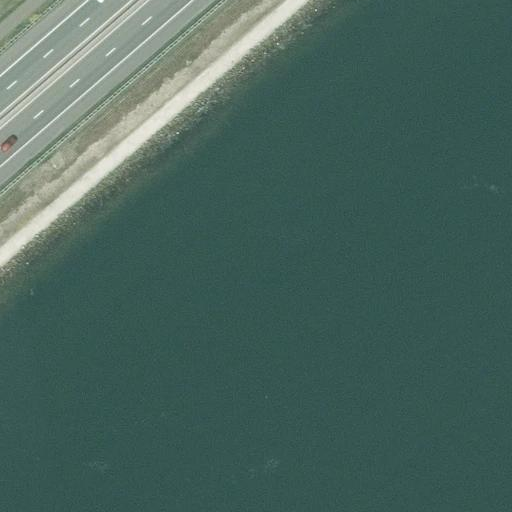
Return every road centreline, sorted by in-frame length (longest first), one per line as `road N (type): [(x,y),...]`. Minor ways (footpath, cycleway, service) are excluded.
road 1 (motorway): [(0,148),(171,0)]
road 2 (motorway): [(110,0),(0,95)]
